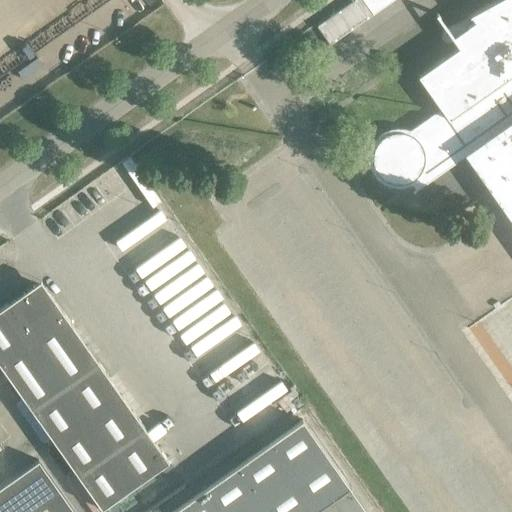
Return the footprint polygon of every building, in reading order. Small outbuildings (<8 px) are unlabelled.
[(353,0),(316,27),(329,45),(392,0),(353,0)] [(370,151),(370,156),(370,162),(371,168),(374,174),(377,178),(382,182),(386,184),(390,185),(392,186),(396,186),(399,186),(402,186),(406,185),(408,185),(410,184),(412,183),(415,188),(412,191),(413,192),(468,153),(511,215),(511,0),(496,0),(469,15),(474,21),(451,37),(458,47),(417,76),(441,110),(409,132),(407,131),(403,130),(401,130),(398,130),(394,130),(389,131),(384,134),(379,137),(375,142),(372,147),(370,151)] [(32,286),(0,309),(0,366),(101,509),(168,462),(45,289),(32,286)] [(366,511),(302,420),(170,511),(366,511)] [(0,511),(74,511),(38,460),(0,486),(0,511)]
